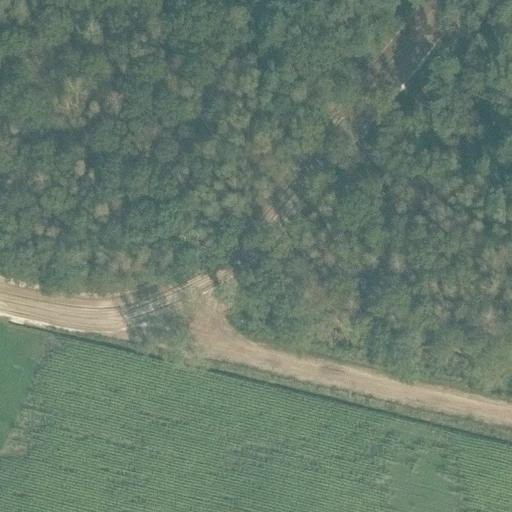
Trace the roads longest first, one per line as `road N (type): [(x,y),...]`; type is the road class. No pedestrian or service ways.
road 1 (track): [(53,311),(152,299),(210,279),(307,195),(463,0)]
road 2 (track): [(0,298),(511,426)]
